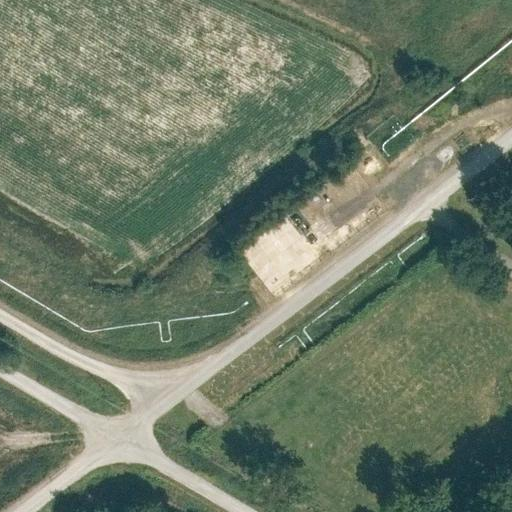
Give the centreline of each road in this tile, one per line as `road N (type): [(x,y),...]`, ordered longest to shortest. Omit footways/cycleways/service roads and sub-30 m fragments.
road 1 (track): [(511,127),(0,504)]
road 2 (track): [(0,307),(150,393)]
road 3 (track): [(101,428),(243,511)]
road 4 (track): [(511,112),(459,125),(370,184)]
